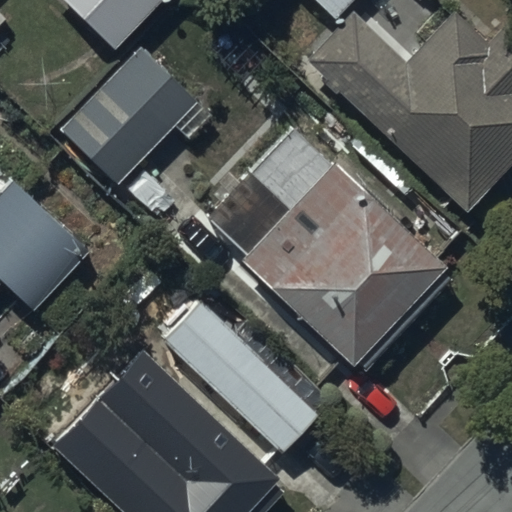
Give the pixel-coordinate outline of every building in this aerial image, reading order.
[(153,0),(62,0),(110,45),(153,0)] [(316,0),(330,14),(343,0),(316,0)] [(511,17),(509,15),(484,40),(449,8),(402,57),(347,5),(301,54),(462,208),(511,156),(511,17)] [(207,112),(134,42),(53,125),(112,182),(173,120),(187,133),(207,112)] [(440,259),(330,156),(237,254),(347,359),(351,355),(361,364),(447,274),(437,265),(440,259)] [(0,270),(29,299),(85,242),(10,168),(0,178),(0,270)] [(313,409),(196,297),(160,334),(277,447),(313,409)] [(124,511),(263,511),(286,488),(144,353),(55,446),(124,511)]
